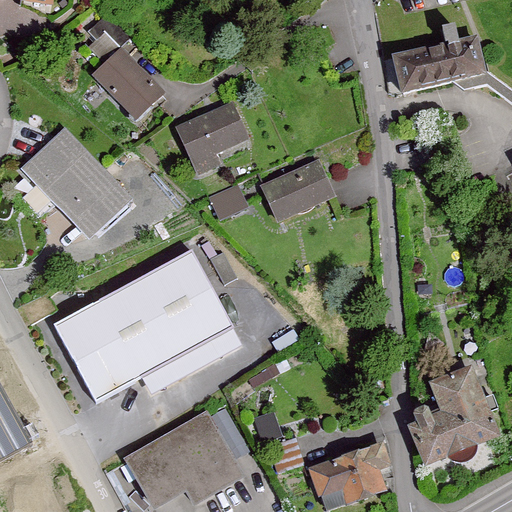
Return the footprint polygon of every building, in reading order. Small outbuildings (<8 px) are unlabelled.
[(26,16),(59,20),(61,0),(0,0),(27,3),(26,16)] [(400,96),(485,79),(477,43),(393,60),(400,96)] [(94,81),(137,126),(166,99),(123,54),(94,81)] [(197,169),(252,147),(236,109),(181,132),(197,169)] [(23,175),(91,245),(132,205),(64,136),(23,175)] [(281,225),(338,200),(322,163),(265,188),(281,225)] [(219,224),(249,212),(240,189),(210,200),(219,224)] [(54,330),(97,407),(143,381),(151,395),(241,346),(190,255),(54,330)] [(429,471),(503,440),(473,371),(432,388),(445,420),(413,434),(429,471)] [(0,385),(0,462),(32,445),(0,385)] [(195,511),(244,484),(205,417),(126,461),(155,511),(185,494),(195,511)] [(326,511),(335,511),(390,494),(376,452),(313,473),(326,511)]
